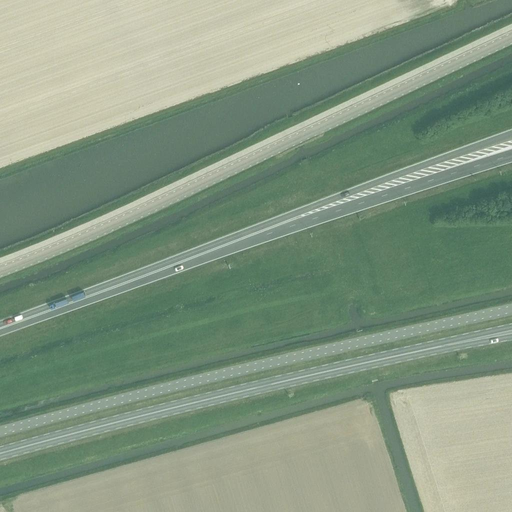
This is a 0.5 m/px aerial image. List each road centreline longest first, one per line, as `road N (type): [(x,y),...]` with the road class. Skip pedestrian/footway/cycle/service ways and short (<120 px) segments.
road 1 (secondary): [(0,272),(511,39)]
road 2 (unclassified): [(511,309),(0,432)]
road 3 (secondary): [(0,454),(511,332)]
road 4 (trunk): [(511,135),(249,236)]
road 5 (trunk): [(249,236),(511,156)]
road 6 (trunk): [(249,236),(0,328)]
